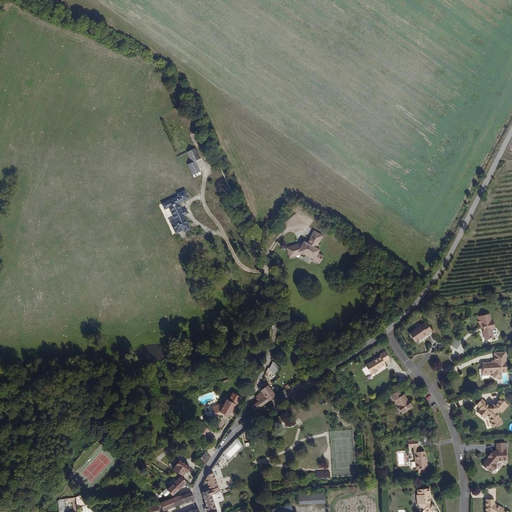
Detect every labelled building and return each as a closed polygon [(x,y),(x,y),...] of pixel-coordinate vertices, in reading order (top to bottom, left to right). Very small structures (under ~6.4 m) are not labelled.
[(201,174),(194,160),(200,157),(196,147),(186,151),(191,161),(186,163),(193,177),(201,174)] [(190,233),(187,226),(184,218),(182,214),(178,206),(189,201),(185,193),(178,197),(179,200),(163,207),(165,213),(170,211),(175,222),(170,225),(175,237),(184,233),(184,234),(185,235),(190,233)] [(319,251),(320,248),(317,246),(323,236),(314,231),(307,243),(302,241),(301,244),(286,251),(290,260),(303,254),(304,255),(305,254),(314,257),(313,259),(321,263),(325,254),(319,251)] [(496,330),(495,322),(492,322),(491,315),(478,317),(479,327),(481,327),(481,330),(484,330),(485,331),(483,332),(484,341),(494,340),(493,331),(496,330)] [(434,331),(427,323),(424,326),(422,324),(409,334),(416,343),(423,339),(424,340),(434,331)] [(451,346),(458,350),(462,342),(455,339),(451,346)] [(376,368),(384,363),(383,362),(389,359),(385,352),(379,356),(379,358),(365,367),(371,376),(378,372),(377,370),(376,368)] [(506,374),(505,356),(502,356),(502,353),(496,354),(496,362),(497,364),(493,364),(483,364),(484,371),(487,371),(487,375),(492,374),(492,379),(500,379),(500,374),(506,374)] [(269,370),(271,372),(275,375),(281,369),(274,364),(269,370)] [(255,410),(276,396),(268,385),(262,389),(267,396),(252,406),(255,410)] [(267,396),(262,389),(260,387),(257,394),(252,406),(267,396)] [(413,409),(410,405),(409,405),(406,402),(408,401),(405,396),(402,397),(398,392),(389,398),(393,404),(396,402),(399,407),(398,407),(403,415),(413,409)] [(231,417),(236,409),(233,408),(237,402),(240,404),(242,399),(235,395),(232,400),(229,399),(226,404),(225,404),(214,407),(217,416),(220,415),(221,415),(222,416),(226,415),(227,415),(231,417)] [(501,415),(509,406),(500,399),(495,405),(493,404),(491,406),(482,398),(477,404),(481,408),(480,409),(481,410),(479,413),(484,418),(486,415),(491,419),(494,428),(503,425),(500,418),(499,419),(497,414),(498,412),(501,415)] [(419,439),(408,440),(409,448),(415,447),(419,447),(419,439)] [(506,460),(505,442),(495,442),(496,450),(493,450),(491,452),(490,452),(487,455),(483,461),(484,462),(482,465),(487,469),(489,467),(493,470),(497,464),(495,463),(498,460),(506,460)] [(230,463),(225,449),(224,451),(218,460),(220,466),(230,463)] [(427,468),(426,458),(424,458),(423,450),(420,451),(415,451),(416,454),(414,454),(416,469),(418,469),(419,474),(426,473),(426,468),(427,468)] [(205,465),(212,455),(209,453),(200,460),(205,465)] [(187,472),(191,467),(180,460),(175,467),(185,473),(186,471),(187,472)] [(221,490),(214,470),(210,472),(207,477),(207,478),(211,488),(212,493),(221,490)] [(179,488),(186,480),(181,476),(173,484),(179,488)] [(179,488),(173,484),(169,487),(167,489),(172,492),(174,493),(179,488)] [(431,503),(430,497),(431,496),(431,489),(418,490),(418,495),(416,495),(416,505),(418,505),(424,511),(425,510),(426,511),(433,511),(436,508),(431,503)] [(185,500),(192,497),(189,492),(184,494),(177,494),(165,500),(161,501),(162,503),(163,504),(165,510),(175,505),(185,500)] [(218,509),(212,493),(205,496),(208,504),(207,504),(210,511),(218,509)] [(300,494),(300,502),(300,504),(313,504),(326,504),(325,493),(300,494)] [(86,504),(83,500),(79,494),(75,496),(76,498),(77,506),(86,504)] [(76,511),(77,506),(76,498),(69,499),(68,503),(72,503),(73,510),(69,511),(76,511)] [(504,511),(505,510),(495,506),(495,501),(486,501),(486,511),(504,511)]
